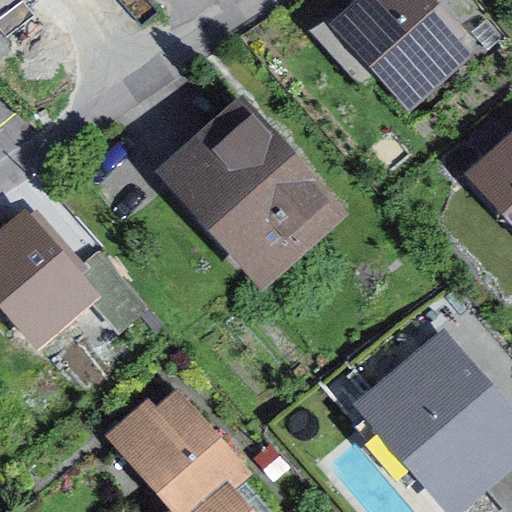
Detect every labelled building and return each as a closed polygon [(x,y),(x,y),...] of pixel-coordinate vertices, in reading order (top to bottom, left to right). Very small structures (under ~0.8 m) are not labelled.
[(407,126),(470,69),(454,51),(461,44),(420,0),(361,0),(323,34),(407,126)] [(253,305),(341,224),(234,108),(146,189),(253,305)] [(511,245),(511,135),(457,186),(511,245)] [(112,344),(149,311),(95,251),(67,275),(16,217),(0,231),(0,322),(33,359),(85,313),(112,344)] [(506,511),(511,511),(511,401),(449,327),(358,404),(369,417),(357,426),(410,487),(421,478),(450,511),(464,511),(489,491),(506,511)] [(197,511),(222,491),(232,502),(251,486),(173,396),(152,414),(143,404),(94,446),(151,511),(197,511)] [(239,511),(232,502),(222,491),(197,511),(239,511)]
